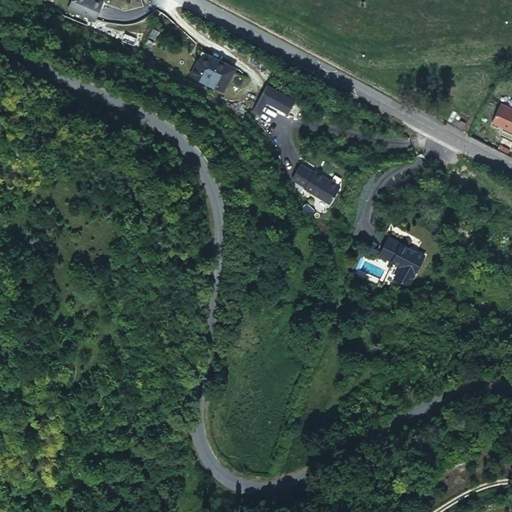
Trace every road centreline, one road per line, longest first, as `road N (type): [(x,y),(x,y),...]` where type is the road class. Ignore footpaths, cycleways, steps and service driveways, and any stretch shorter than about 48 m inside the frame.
road 1 (tertiary): [(0,45),(153,116),(205,170),(221,217),(221,254),(198,430),(221,473),(275,480),(435,396),(511,385)]
road 2 (secondary): [(511,171),(187,0)]
